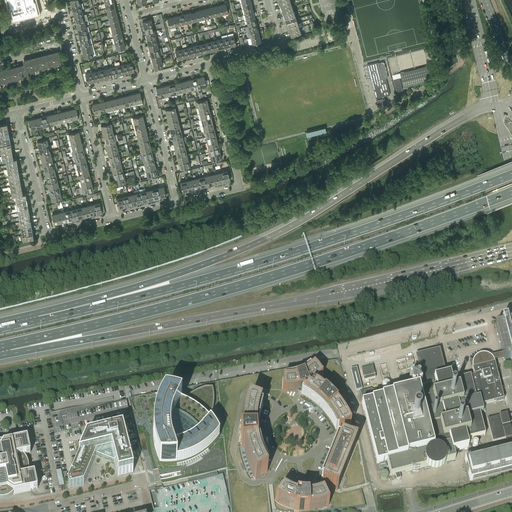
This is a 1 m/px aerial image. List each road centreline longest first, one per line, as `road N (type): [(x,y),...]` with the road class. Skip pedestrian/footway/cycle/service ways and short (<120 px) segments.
road 1 (motorway): [(495,105),(259,241),(3,329)]
road 2 (motorway): [(0,346),(293,269),(511,191)]
road 3 (motorway): [(511,173),(284,255),(3,329)]
road 4 (motorway): [(0,353),(329,294),(511,250)]
road 5 (residential): [(16,112),(47,233),(111,219)]
road 6 (residential): [(177,203),(239,182),(209,63)]
road 7 (residential): [(177,203),(145,79)]
road 8 (residential): [(111,219),(79,96)]
